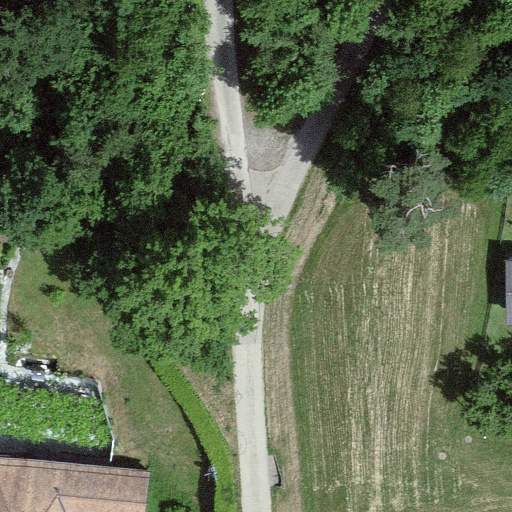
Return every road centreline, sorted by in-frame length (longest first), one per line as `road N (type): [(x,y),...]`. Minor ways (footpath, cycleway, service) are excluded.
road 1 (track): [(382,0),(318,169),(238,235)]
road 2 (track): [(238,235),(254,511)]
road 3 (track): [(225,0),(238,235)]
